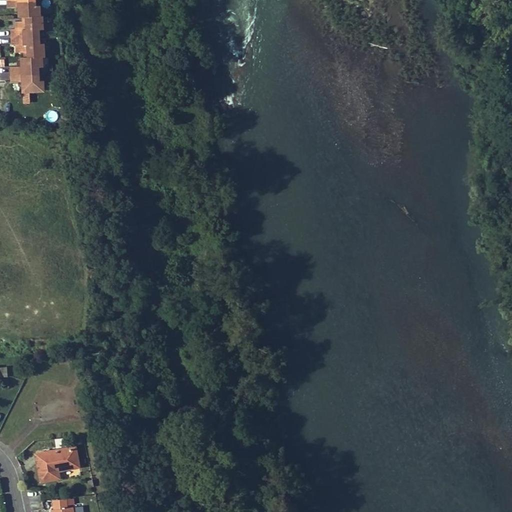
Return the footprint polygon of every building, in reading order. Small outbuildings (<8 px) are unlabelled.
[(9,0),(10,6),(20,5),(21,15),(24,15),(43,14),(43,5),(40,5),(39,0),(9,0)] [(14,36),(43,35),(43,28),(45,27),(44,14),(43,14),(24,15),(24,21),(18,21),(18,28),(14,29),(14,36)] [(43,35),(14,36),(15,44),(18,44),(19,51),(26,50),(26,56),(44,55),(47,55),(46,43),(44,43),(43,35)] [(14,73),(43,72),(43,66),(45,66),(44,55),(26,56),(23,56),(23,65),(13,66),(14,73)] [(25,91),(47,90),(46,80),(44,80),(43,72),(14,73),(14,81),(24,80),(25,91)] [(59,477),(58,469),(79,466),(76,445),(36,453),(41,480),(59,477)] [(54,498),(56,509),(69,507),(67,497),(54,498)]
